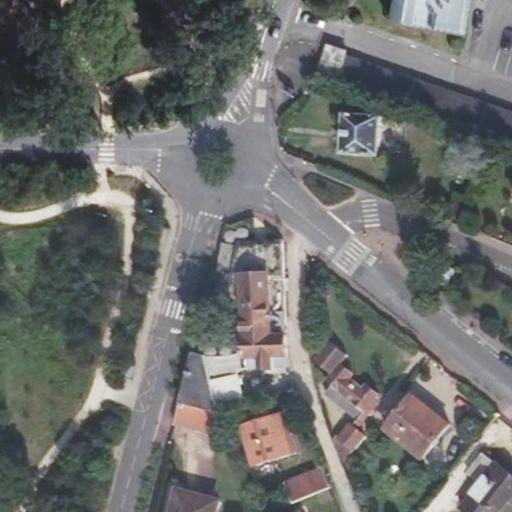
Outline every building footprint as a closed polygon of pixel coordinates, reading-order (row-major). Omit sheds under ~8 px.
[(388,0),(386,10),(454,22),(457,0),(388,0)] [(332,43),(321,79),(498,140),(511,144),(511,111),(349,56),(351,50),(332,43)] [(344,117),(343,154),(384,155),(386,117),(344,117)] [(446,203),(440,216),(464,226),(469,212),(446,203)] [(288,355),(285,240),(244,244),(244,274),(240,277),(231,312),(246,312),(248,368),(291,367),(288,355)] [(333,380),(338,385),(351,395),(360,403),(369,391),(373,394),(379,386),(376,384),(382,377),(375,371),(371,375),(354,360),(358,356),(347,346),(330,366),(339,373),(333,380)] [(181,401),(175,424),(225,437),(223,429),(219,416),(211,379),(207,356),(192,352),(180,401),(181,401)] [(211,379),(219,416),(246,409),(238,373),(211,379)] [(425,383),(398,415),(434,445),(461,412),(425,383)] [(351,395),(338,385),(332,393),(344,403),(351,395)] [(280,412),(242,423),(254,463),(293,451),(280,412)] [(335,427),(352,441),(364,426),(352,416),(349,420),(344,416),(335,427)] [(364,426),(352,441),(343,451),(355,462),(377,437),(364,426)] [(491,469),(472,492),(497,511),(508,498),(511,501),(511,451),(496,439),(479,458),(491,469)] [(284,477),(294,503),(330,490),(318,463),(284,477)] [(177,491),(172,511),(216,511),(219,502),(177,491)]
